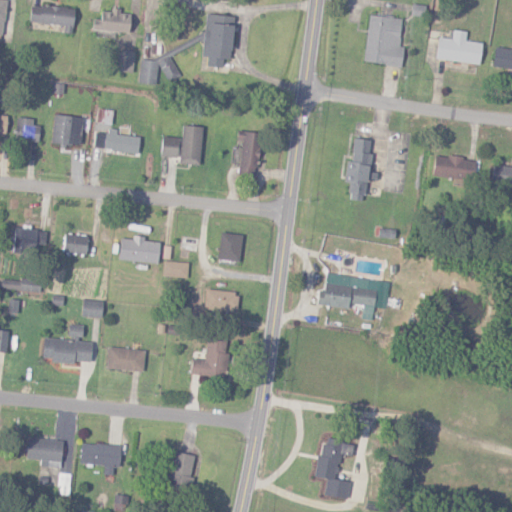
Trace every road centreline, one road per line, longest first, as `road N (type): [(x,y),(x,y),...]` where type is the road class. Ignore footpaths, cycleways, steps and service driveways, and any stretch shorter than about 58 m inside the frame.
road 1 (secondary): [(235,511),(288,210),(311,0)]
road 2 (residential): [(288,210),(0,182)]
road 3 (residential): [(251,427),(0,401)]
road 4 (residential): [(511,120),(303,91)]
